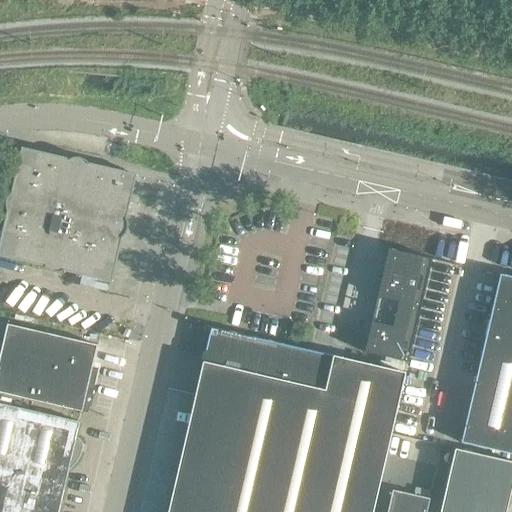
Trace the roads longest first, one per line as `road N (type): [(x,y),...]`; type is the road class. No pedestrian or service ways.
road 1 (unclassified): [(120,511),(200,143)]
road 2 (unclassified): [(511,215),(200,143)]
road 3 (unclassified): [(0,119),(73,119),(200,143)]
